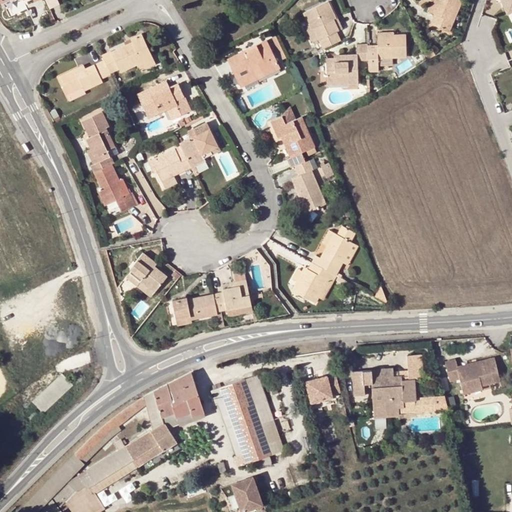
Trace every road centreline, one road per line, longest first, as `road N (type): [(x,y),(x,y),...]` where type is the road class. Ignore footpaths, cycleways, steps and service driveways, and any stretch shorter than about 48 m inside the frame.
road 1 (residential): [(151,4),(166,13),(251,157),(273,212),(252,239),(209,252),(188,236)]
road 2 (secondary): [(323,328),(273,327),(215,339),(137,370)]
road 3 (secondary): [(323,328),(511,319)]
road 4 (secondary): [(146,383),(218,351),(323,328)]
road 5 (secondary): [(119,382),(42,447),(2,499)]
road 6 (residential): [(511,159),(470,43),(475,0)]
road 7 (tertiary): [(59,171),(106,310)]
road 8 (residential): [(12,70),(142,7)]
road 9 (residential): [(129,0),(4,54)]
